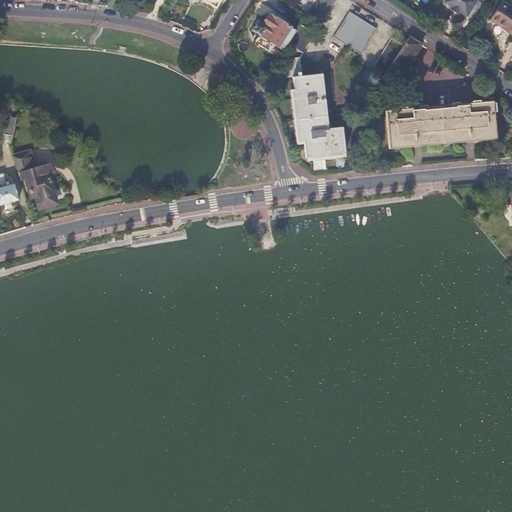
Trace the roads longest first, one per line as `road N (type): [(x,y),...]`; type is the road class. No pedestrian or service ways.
road 1 (tertiary): [(0,248),(79,226),(285,192)]
road 2 (tertiary): [(285,192),(511,170)]
road 3 (residential): [(210,49),(99,16),(0,9)]
road 4 (residential): [(210,49),(258,102),(285,192)]
road 5 (residential): [(511,90),(374,0)]
